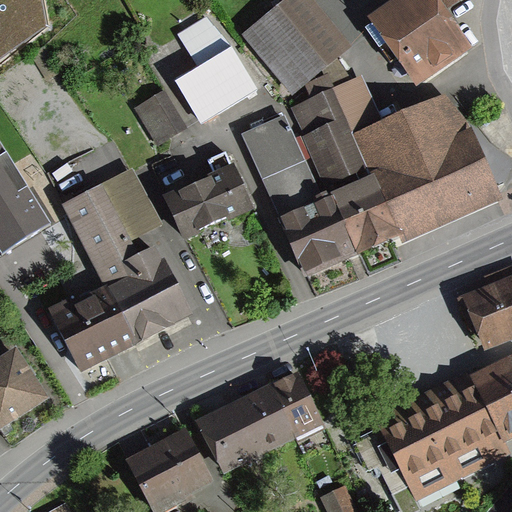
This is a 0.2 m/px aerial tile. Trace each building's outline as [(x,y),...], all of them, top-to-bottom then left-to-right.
[(0,0),(0,55),(46,24),(41,0),(0,0)] [(316,0),(284,0),(241,34),(290,95),(353,44),(316,0)] [(394,0),(370,17),(417,84),(471,46),(445,9),(457,0),(394,0)] [(196,67),(175,79),(201,121),(257,88),(231,46),(208,19),(179,37),(196,67)] [(473,128),(446,93),(380,121),(361,74),(291,107),(332,195),(323,198),(282,217),(279,218),(306,275),(400,234),(404,242),(501,199),(473,128)] [(167,89),(136,108),(159,144),(190,125),(167,89)] [(284,115),(243,134),(282,217),(323,198),(284,115)] [(49,227),(0,147),(0,253),(2,256),(49,227)] [(233,164),(164,195),(184,237),(252,205),(233,164)] [(104,287),(52,312),(81,371),(189,319),(154,248),(167,241),(131,167),(62,201),(104,287)] [(511,272),(456,294),(478,349),(511,335),(511,272)] [(10,341),(0,348),(0,418),(43,389),(10,341)] [(511,350),(370,420),(410,501),(508,453),(501,439),(511,433),(511,350)] [(293,366),(196,414),(224,469),(321,421),(293,366)] [(184,425),(123,454),(147,503),(208,474),(184,425)] [(355,511),(342,484),(319,495),(326,511),(355,511)] [(69,511),(64,503),(48,511),(69,511)]
